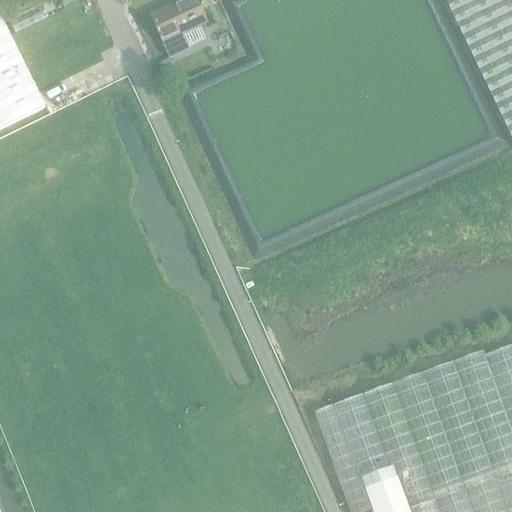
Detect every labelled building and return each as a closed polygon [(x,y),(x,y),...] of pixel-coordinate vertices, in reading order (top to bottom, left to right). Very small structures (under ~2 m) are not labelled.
[(194,0),(184,0),(148,17),(161,45),(169,61),(187,53),(186,49),(205,40),(199,27),(206,24),(194,0)] [(511,0),(444,0),(511,142),(511,0)] [(16,32),(48,16),(42,5),(10,20),(16,32)] [(0,18),(0,130),(45,109),(0,18)] [(243,59),(255,53),(246,36),(235,41),(243,59)] [(182,77),(177,67),(165,72),(170,83),(182,77)] [(348,511),(372,511),(404,500),(408,511),(511,511),(511,348),(484,358),(483,354),(314,414),(348,511)] [(408,511),(404,500),(372,511),(408,511)]
